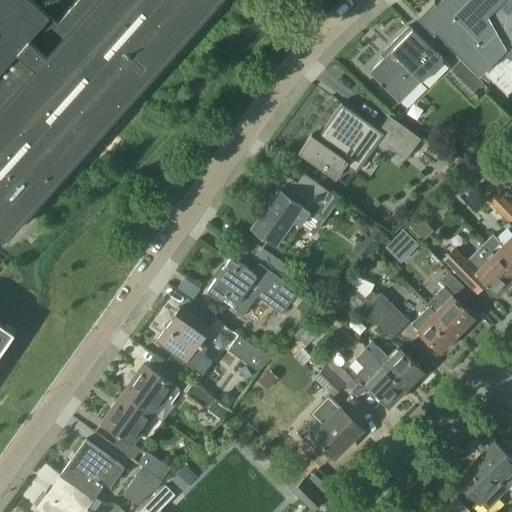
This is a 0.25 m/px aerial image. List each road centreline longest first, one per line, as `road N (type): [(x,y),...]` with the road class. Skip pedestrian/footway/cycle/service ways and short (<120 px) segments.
road 1 (residential): [(0,478),(297,66),(368,0)]
road 2 (residential): [(354,511),(486,372)]
